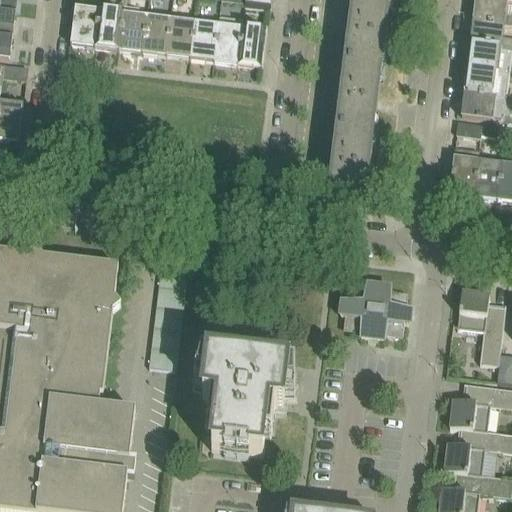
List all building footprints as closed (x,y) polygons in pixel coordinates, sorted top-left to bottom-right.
[(0,0),(0,15),(15,17),(16,0),(0,0)] [(247,0),(246,12),(269,15),(271,2),(256,0),(247,0)] [(476,2),(473,27),(505,31),(511,31),(511,19),(506,19),(508,6),(476,2)] [(387,35),(390,7),(352,3),(344,69),(382,74),(386,45),(387,35)] [(119,56),(143,59),(148,21),(139,20),(140,11),(125,10),(124,18),(119,56)] [(100,15),(75,12),(70,50),(96,53),(100,15)] [(0,39),(12,41),(15,17),(0,15),(0,39)] [(100,15),(96,53),(119,56),(124,18),(100,15)] [(148,21),(143,59),(167,62),(172,24),(148,21)] [(220,30),(215,68),(238,71),(243,33),(244,24),(221,21),(220,30)] [(172,24),(167,62),(191,65),(195,27),(172,24)] [(191,65),(215,68),(220,30),(195,27),(191,65)] [(470,50),(511,55),(511,43),(503,42),(505,31),(473,27),(470,50)] [(243,28),(238,71),(262,73),(267,36),(267,31),(243,28)] [(0,39),(0,63),(9,65),(12,41),(0,39)] [(511,55),(470,50),(467,74),(510,80),(511,61),(511,55)] [(374,140),(377,111),(379,101),(382,74),(344,69),(335,136),(374,140)] [(4,70),(2,83),(27,86),(28,73),(4,70)] [(467,74),(465,98),(507,103),(510,80),(467,74)] [(507,103),(465,98),(462,122),(504,127),(507,103)] [(0,106),(0,144),(19,147),(24,109),(0,106)] [(482,130),(458,127),(456,140),(481,143),(482,130)] [(482,130),(481,140),(506,143),(507,134),(482,130)] [(371,166),(374,140),(335,136),(327,201),(366,206),(369,176),(371,166)] [(479,157),(455,154),(449,200),(474,203),(479,166),(478,166),(479,157)] [(474,203),(498,206),(503,169),(479,166),(474,203)] [(511,170),(503,169),(498,206),(511,207),(511,170)] [(119,271),(43,262),(37,254),(28,260),(0,256),(0,511),(123,511),(135,417),(111,414),(111,416),(98,415),(100,399),(103,399),(113,316),(121,310),(115,302),(119,271)] [(180,373),(187,276),(159,274),(152,371),(180,373)] [(351,337),(361,337),(361,340),(368,341),(369,339),(377,340),(377,342),(385,343),(385,340),(395,342),(403,338),(404,328),(407,328),(407,329),(408,329),(410,315),(408,314),(408,315),(406,314),(407,305),(401,299),(390,298),(391,294),(367,291),(366,295),(356,293),(348,297),(347,307),(345,307),(343,306),(342,321),(343,321),(343,320),(345,321),(344,331),(351,337)] [(480,369),(499,371),(506,311),(505,311),(505,313),(488,311),(490,300),(462,297),(457,334),(484,337),(480,369)] [(511,362),(501,361),(498,387),(511,389),(511,383),(511,362)] [(201,362),(195,384),(196,385),(195,391),(204,393),(203,405),(208,406),(210,406),(207,437),(209,437),(209,436),(214,437),(212,457),(262,463),(264,443),(270,443),(270,445),(271,445),(271,444),(271,442),(275,414),(283,415),(284,405),(297,405),(297,403),(295,403),(295,396),(295,374),(201,362)] [(487,438),(488,437),(491,412),(511,414),(511,395),(464,390),(464,391),(466,391),(464,407),(453,406),(450,434),(461,435),(487,438)] [(444,478),(456,479),(482,482),(482,481),(485,456),(511,459),(511,440),(488,437),(487,438),(461,435),(459,451),(448,450),(444,478)] [(440,511),(478,511),(480,500),(511,504),(511,500),(511,484),(482,481),(482,482),(456,479),(454,495),(442,494),(440,511)]
